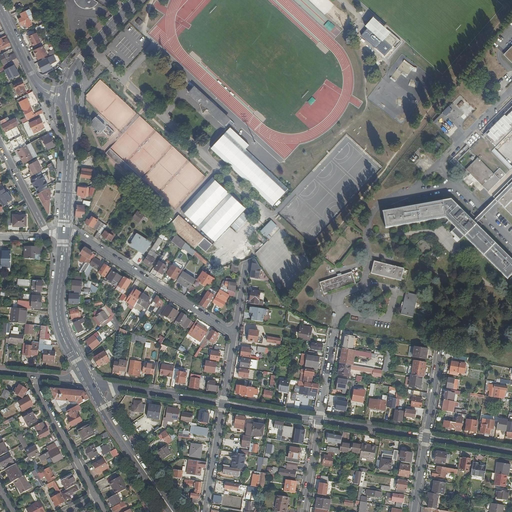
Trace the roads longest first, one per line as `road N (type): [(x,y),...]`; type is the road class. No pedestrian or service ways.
road 1 (residential): [(234,334),(63,230)]
road 2 (tertiary): [(63,235),(58,319),(88,382)]
road 3 (residential): [(94,495),(37,388),(38,376)]
road 4 (tertiary): [(176,511),(103,411)]
road 5 (tertiary): [(103,411),(169,511)]
